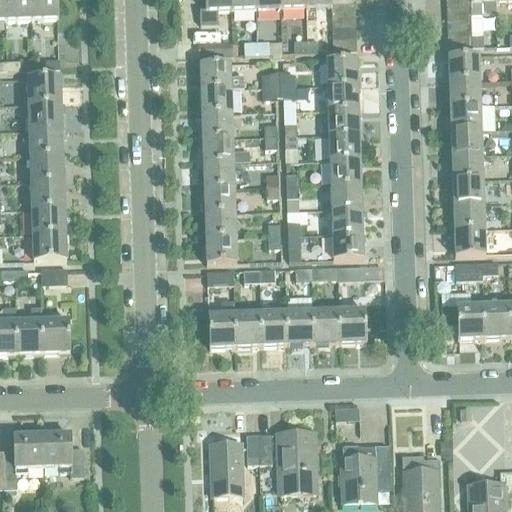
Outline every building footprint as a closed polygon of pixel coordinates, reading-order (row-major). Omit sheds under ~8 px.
[(5,0),(6,27),(32,26),(31,0),(5,0)] [(31,0),(32,26),(59,25),(58,0),(31,0)] [(218,16),(231,16),(230,0),(205,0),(206,15),(200,16),(200,30),(219,29),(218,16)] [(230,0),(231,16),(256,15),(255,0),(230,0)] [(255,0),(256,15),(281,14),(280,0),(255,0)] [(280,0),(281,14),(306,13),(305,0),(280,0)] [(305,0),(306,13),(331,12),(331,8),(330,0),(305,0)] [(330,0),(331,8),(355,7),(354,0),(330,0)] [(447,14),(447,27),(471,26),(471,20),(482,20),(482,7),(496,7),(495,0),(470,0),(470,1),(471,14),(447,14)] [(446,2),(447,14),(471,14),(470,1),(446,2)] [(331,12),(332,20),(355,20),(355,7),(331,8),(331,12)] [(332,20),(332,33),(356,32),(355,20),(332,20)] [(447,27),(448,39),(471,39),(471,26),(447,27)] [(332,33),(332,45),(356,44),(356,32),(332,33)] [(448,52),(471,51),(472,51),(472,41),(471,39),(448,39),(448,52)] [(472,51),(471,51),(472,53),(484,53),(483,41),(472,41),(472,51)] [(356,44),(332,45),(333,58),(357,57),(356,44)] [(318,46),(306,47),(306,59),(318,58),(318,46)] [(306,59),(306,47),(294,47),(294,59),(306,59)] [(257,60),(256,48),(244,49),(245,61),(257,60)] [(268,48),(256,48),(257,60),(269,60),(268,48)] [(198,51),(199,62),(233,60),(232,50),(198,51)] [(448,62),(449,87),(480,86),(479,61),(448,62)] [(326,66),(327,92),(358,90),(357,65),(326,66)] [(19,66),(7,66),(8,77),(20,76),(19,66)] [(47,66),(47,75),(61,75),(60,66),(47,66)] [(200,70),(201,96),(231,95),(244,94),(244,81),(231,81),(230,69),(200,70)] [(283,81),(283,93),(295,92),(295,80),(283,81)] [(263,82),(263,94),(275,93),(275,81),(263,82)] [(28,85),(29,111),(62,110),(61,84),(28,85)] [(449,87),(450,112),(481,111),(480,86),(449,87)] [(327,92),(328,116),(359,115),(358,90),(327,92)] [(295,92),(283,93),(284,105),(296,105),(295,92)] [(275,93),(263,94),(264,106),(276,105),(275,93)] [(201,96),(201,121),(232,120),(231,95),(201,96)] [(29,111),(29,137),(63,136),(62,110),(29,111)] [(450,112),(451,137),(482,136),(481,111),(450,112)] [(328,116),(329,141),(360,140),(359,115),(328,116)] [(201,121),(202,145),(233,144),(232,120),(201,121)] [(285,130),(285,142),(297,142),(297,130),(285,130)] [(264,131),(265,143),(277,143),(277,131),(264,131)] [(29,137),(30,163),(64,162),(63,136),(29,137)] [(451,137),(452,161),(482,161),(482,136),(451,137)] [(329,141),(330,166),(360,165),(360,140),(329,141)] [(297,142),(285,142),(285,155),(297,154),(297,142)] [(277,143),(265,143),(265,155),(277,155),(277,143)] [(202,145),(203,170),(234,169),(246,169),(245,157),(233,157),(233,144),(202,145)] [(452,161),(453,186),(483,185),(482,161),(452,161)] [(30,163),(31,190),(65,189),(64,162),(30,163)] [(330,166),(331,191),(361,190),(360,165),(330,166)] [(203,170),(204,195),(235,194),(234,169),(203,170)] [(266,181),(267,193),(279,192),(278,180),(266,181)] [(286,180),(287,192),(299,192),(298,180),(286,180)] [(453,186),(453,211),(484,210),(483,185),(453,186)] [(31,190),(32,215),(65,214),(65,189),(31,190)] [(331,191),(331,216),(362,214),(361,190),(331,191)] [(279,192),(267,193),(267,205),(279,204),(279,192)] [(299,192),(287,192),(287,204),(299,204),(299,192)] [(204,195),(205,220),(235,219),(235,194),(204,195)] [(453,211),(454,236),(485,235),(484,210),(453,211)] [(32,215),(33,241),(66,240),(65,214),(32,215)] [(331,216),(332,240),(363,239),(362,214),(331,216)] [(205,220),(206,244),(236,243),(235,219),(205,220)] [(288,230),(288,242),(300,241),(300,229),(288,230)] [(268,230),(268,242),(280,242),(280,230),(268,230)] [(485,235),(454,236),(455,262),(486,261),(485,235)] [(363,239),(332,240),(333,266),(364,265),(363,239)] [(66,240),(33,241),(34,268),(67,267),(66,240)] [(300,241),(288,242),(289,254),(301,253),(300,241)] [(280,242),(268,242),(269,255),(281,254),(280,242)] [(236,243),(206,244),(207,270),(237,269),(236,243)] [(498,268),(482,269),(482,281),(498,280),(498,268)] [(482,269),(455,270),(456,287),(483,286),(482,281),(482,269)] [(337,274),(338,287),(364,287),(364,273),(337,274)] [(27,274),(15,275),(16,286),(28,285),(27,274)] [(312,286),(311,274),(296,275),(296,287),(312,286)] [(327,274),(311,274),(312,286),(328,286),(327,274)] [(16,286),(15,275),(1,276),(1,286),(16,286)] [(41,276),(41,285),(68,285),(67,275),(41,276)] [(260,288),(259,276),(244,277),(244,289),(260,288)] [(275,276),(259,276),(260,288),(276,288),(275,276)] [(207,278),(207,292),(234,291),(233,277),(207,278)] [(471,298),(440,300),(441,332),(457,331),(457,346),(484,345),(483,311),(471,312),(471,303),(471,298)] [(483,302),(471,303),(471,312),(483,311),(483,302)] [(354,316),(339,316),(340,350),(367,349),(365,307),(354,308),(354,316)] [(236,354),(235,320),(235,308),(222,308),(222,320),(208,321),(210,355),(236,354)] [(509,310),(483,311),(484,345),(510,344),(509,310)] [(30,327),(17,327),(18,361),(44,360),(43,326),(42,326),(42,313),(30,313),(30,327)] [(4,327),(0,327),(0,361),(18,361),(17,327),(16,327),(16,315),(4,315),(4,327)] [(339,316),(313,317),(314,351),(340,350),(339,316)] [(313,317),(287,318),(288,352),(314,351),(313,317)] [(287,318),(261,319),(262,353),(288,352),(287,318)] [(261,319),(235,320),(236,354),(262,353),(261,319)] [(69,326),(43,326),(44,360),(70,359),(69,326)] [(70,438),(42,439),(43,473),(58,472),(58,477),(69,476),(70,481),(83,481),(82,454),(70,454),(70,438)] [(14,455),(3,456),(5,494),(18,493),(17,478),(28,478),(28,473),(43,473),(42,439),(14,440),(14,455)] [(277,441),(280,501),(316,500),(316,475),(313,475),(313,460),(315,460),(314,439),(277,441)] [(261,470),(260,441),(248,442),(249,467),(260,466),(260,470),(261,470)] [(271,441),(260,441),(261,470),(272,470),(271,441)] [(211,452),(213,503),(243,502),(242,451),(211,452)] [(343,465),(340,465),(342,509),(377,508),(376,496),(391,495),(390,452),(377,453),(377,452),(361,452),(361,451),(343,451),(343,465)] [(439,511),(439,493),(441,493),(440,465),(424,465),(424,461),(402,462),(403,478),(404,478),(405,511),(439,511)] [(511,511),(511,476),(500,477),(500,490),(467,491),(467,511),(511,511)]
